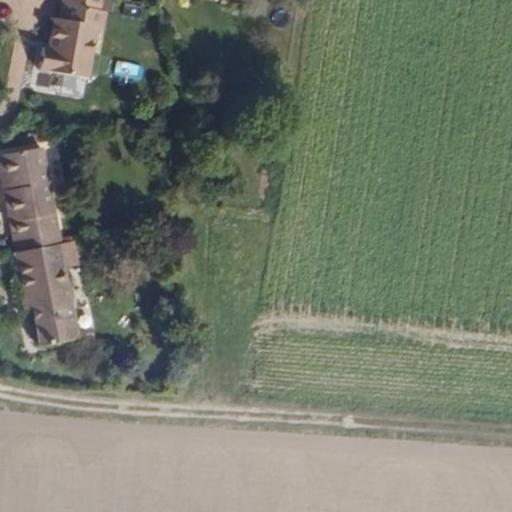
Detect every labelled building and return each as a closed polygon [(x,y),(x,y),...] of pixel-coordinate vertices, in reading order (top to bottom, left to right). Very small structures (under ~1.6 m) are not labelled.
[(111,32),(114,17),(74,12),(72,28),(111,32)] [(102,102),(111,32),(72,28),(70,38),(64,38),(59,69),(53,68),(49,96),(102,102)] [(47,147),(4,158),(12,191),(9,192),(16,226),(24,224),(27,239),(68,229),(47,147)] [(82,281),(73,244),(56,248),(63,285),(82,281)] [(97,342),(82,281),(63,285),(56,248),(18,257),(27,298),(37,296),(50,352),(97,342)]
